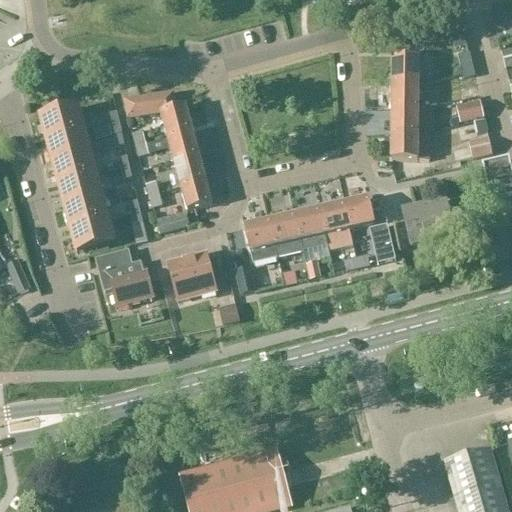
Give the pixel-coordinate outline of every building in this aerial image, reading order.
[(492,7),(493,24),(505,24),(504,6),(492,7)] [(511,41),(511,30),(510,25),(496,28),(496,29),(494,29),(499,45),(511,41)] [(511,52),(501,56),(506,73),(511,71),(511,52)] [(459,58),(462,70),(471,68),(468,56),(459,58)] [(395,63),(395,89),(420,89),(420,63),(395,63)] [(474,80),(471,68),(462,70),(464,82),(474,80)] [(395,89),(394,114),(420,114),(420,89),(395,89)] [(129,124),(162,119),(162,118),(178,114),(174,99),(126,107),(129,124)] [(485,122),(482,112),(480,105),(456,110),(460,128),(485,122)] [(38,123),(44,144),(86,133),(80,110),(38,121),(38,123)] [(162,118),(162,119),(168,143),(193,136),(186,111),(178,114),(162,118)] [(394,114),(394,139),(419,140),(420,114),(394,114)] [(477,138),(487,136),(485,123),(474,126),(477,138)] [(50,165),(50,167),(92,156),(86,133),(44,144),(50,165)] [(132,139),(136,152),(147,149),(143,136),(132,139)] [(168,143),(175,167),(200,161),(193,136),(168,143)] [(197,139),(207,180),(222,176),(212,136),(197,139)] [(430,140),(419,140),(394,139),(393,165),(419,166),(419,165),(430,166),(430,140)] [(472,163),(492,158),(489,142),(469,147),(469,149),(471,159),(472,163)] [(115,150),(118,156),(125,155),(123,147),(115,150)] [(149,159),(147,149),(136,152),(139,162),(149,159)] [(51,169),(57,190),(98,179),(92,156),(50,167),(51,169)] [(175,167),(181,192),(206,185),(200,161),(175,167)] [(511,168),(511,166),(483,172),(496,229),(511,225),(511,168)] [(121,173),(123,183),(132,181),(129,170),(125,171),(121,173)] [(62,212),(63,213),(66,212),(105,202),(98,179),(57,190),(62,212)] [(213,210),(206,185),(181,192),(188,217),(213,210)] [(146,190),(147,190),(149,201),(160,198),(157,188),(156,186),(146,189),(146,190)] [(163,211),(160,198),(149,201),(153,214),(163,211)] [(63,214),(69,236),(111,225),(105,202),(66,212),(63,213),(63,214)] [(370,204),(344,209),(350,234),(375,228),(370,204)] [(414,210),(402,213),(411,249),(455,239),(447,206),(414,213),(414,210)] [(344,209),(320,215),(328,249),(329,256),(353,251),(349,234),(350,234),(344,209)] [(303,255),(328,249),(320,215),(295,221),(303,255)] [(183,217),(158,225),(161,238),(187,231),(183,217)] [(295,221),(271,226),(279,263),(304,257),(303,255),(295,221)] [(111,225),(69,236),(75,259),(117,248),(111,225)] [(143,232),(141,225),(134,227),(136,234),(143,232)] [(245,232),(251,257),(249,257),(253,269),(279,263),(271,226),(245,232)] [(396,264),(387,229),(375,232),(382,267),(396,264)] [(511,236),(496,240),(501,273),(511,270),(511,236)] [(104,295),(111,294),(116,313),(154,303),(147,277),(143,278),(141,268),(133,270),(130,257),(97,265),(104,295)] [(368,260),(357,263),(359,273),(371,270),(368,260)] [(168,269),(178,306),(217,296),(210,270),(197,274),(194,262),(168,269)] [(357,263),(345,266),(347,275),(359,273),(357,263)] [(30,294),(18,265),(6,270),(19,299),(30,294)] [(250,271),(234,275),(240,300),(256,297),(250,271)] [(295,277),(282,280),(285,290),(297,287),(295,277)] [(223,330),(239,326),(235,308),(218,311),(223,330)] [(180,479),(188,511),(292,511),(277,454),(180,479)] [(506,511),(491,454),(445,467),(457,511),(506,511)]
